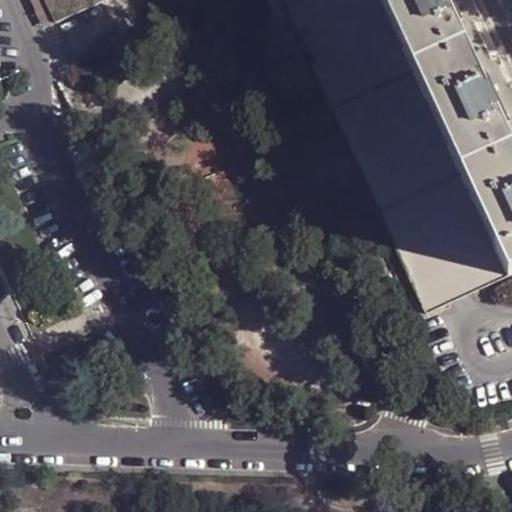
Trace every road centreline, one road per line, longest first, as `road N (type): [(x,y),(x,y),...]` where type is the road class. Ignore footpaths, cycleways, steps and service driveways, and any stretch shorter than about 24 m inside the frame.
road 1 (residential): [(208,449),(71,222),(40,130),(45,90)]
road 2 (residential): [(511,449),(443,457),(208,449)]
